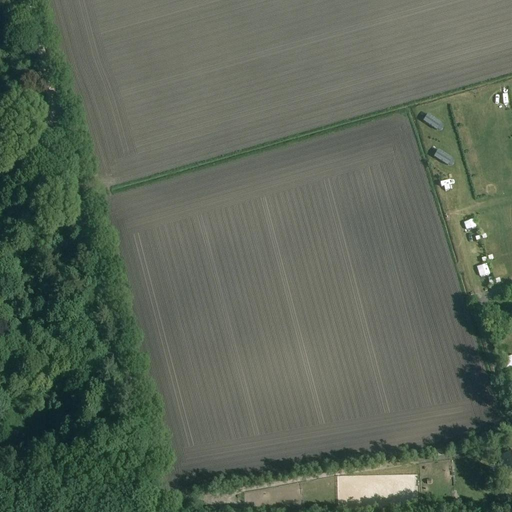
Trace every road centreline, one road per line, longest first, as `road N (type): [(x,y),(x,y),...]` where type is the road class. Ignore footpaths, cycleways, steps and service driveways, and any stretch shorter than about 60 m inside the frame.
road 1 (track): [(164,511),(50,69)]
road 2 (track): [(0,184),(49,127),(50,69),(31,0)]
